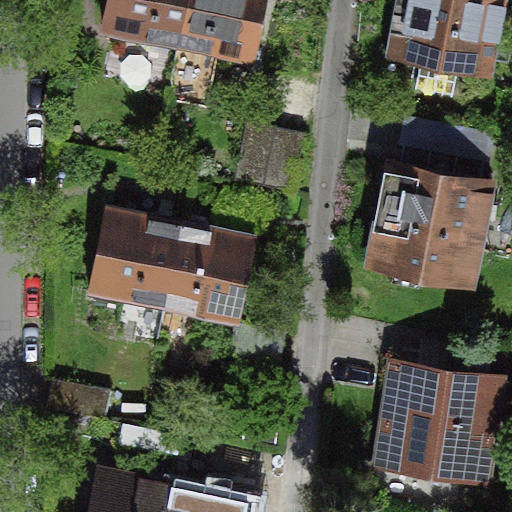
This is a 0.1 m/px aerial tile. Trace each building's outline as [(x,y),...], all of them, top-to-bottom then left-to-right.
[(190,0),(112,0),(106,31),(181,46),(190,0)] [(268,0),(190,0),(181,46),(256,62),(268,0)] [(402,0),(392,53),(492,72),(505,0),(402,0)] [(237,180),(298,193),(311,134),(250,120),(237,180)] [(493,183),(394,163),(374,263),(396,267),(392,288),(448,300),(453,279),(473,283),(493,183)] [(184,221),(110,205),(92,291),(166,307),(184,221)] [(258,236),(184,221),(166,307),(240,322),(258,236)] [(487,478),(501,377),(398,362),(384,463),(487,478)] [(114,391),(55,380),(50,408),(108,420),(114,391)] [(91,511),(168,511),(175,484),(100,469),(91,511)] [(168,511),(246,511),(249,500),(175,484),(168,511)]
